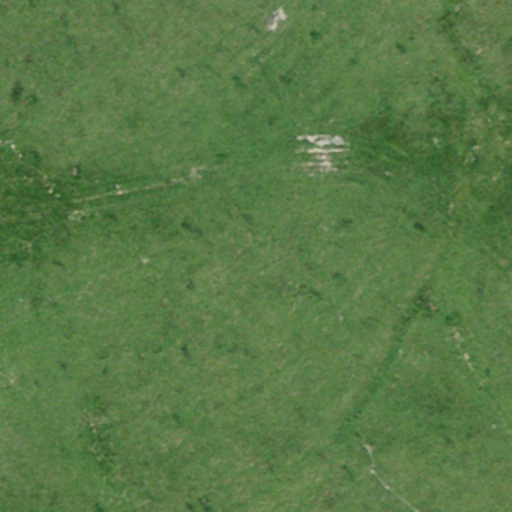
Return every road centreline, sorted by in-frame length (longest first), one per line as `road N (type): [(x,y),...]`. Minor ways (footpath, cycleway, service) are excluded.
road 1 (track): [(511,269),(358,157),(269,159),(0,220)]
road 2 (track): [(458,230),(473,114),(461,15),(451,0)]
